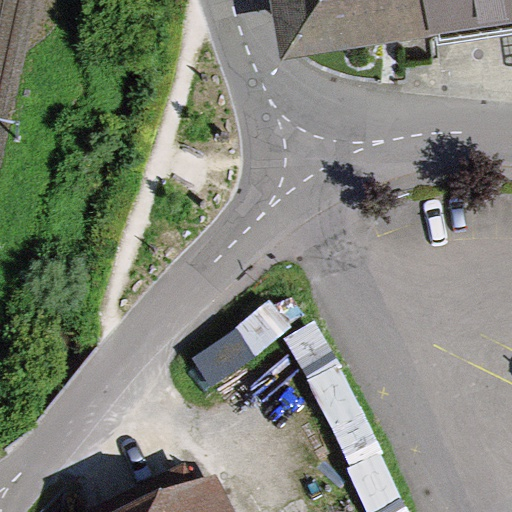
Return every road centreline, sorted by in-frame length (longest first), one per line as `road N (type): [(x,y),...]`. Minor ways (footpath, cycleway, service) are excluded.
road 1 (residential): [(313,174),(189,286),(8,483)]
road 2 (residential): [(313,174),(358,150),(405,139),(511,137)]
road 3 (residential): [(233,0),(241,39),(313,174)]
